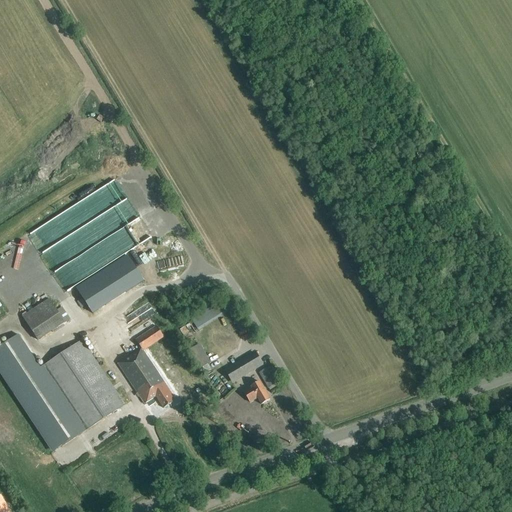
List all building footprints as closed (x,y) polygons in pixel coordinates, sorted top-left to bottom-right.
[(140,244),(88,274),(104,300),(155,269),(140,244)] [(226,298),(220,301),(241,334),(246,331),(226,298)] [(39,342),(66,324),(49,299),(22,318),(39,342)] [(174,399),(143,351),(164,337),(157,326),(136,340),(141,348),(117,364),(144,405),(156,397),(163,409),(173,403),(172,401),(174,399)] [(0,375),(52,454),(83,433),(40,369),(18,336),(0,347),(0,375)] [(83,433),(125,406),(82,341),(40,369),(83,433)] [(207,365),(206,364),(211,362),(201,343),(190,349),(200,369),(207,365)] [(233,384),(263,366),(255,352),(224,370),(233,384)] [(268,389),(276,384),(267,369),(259,374),(268,389)] [(270,400),(260,383),(244,392),(250,403),(258,399),(261,405),(270,400)]
